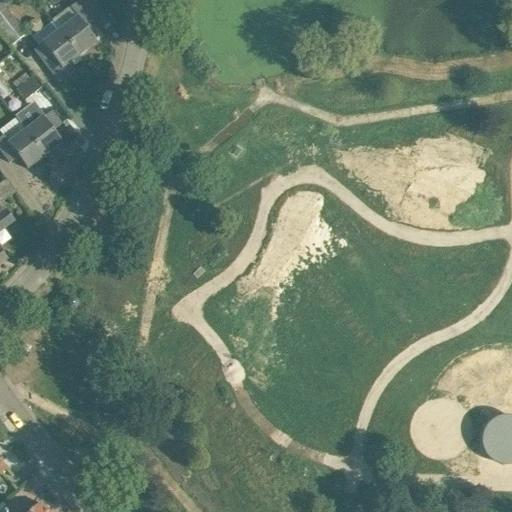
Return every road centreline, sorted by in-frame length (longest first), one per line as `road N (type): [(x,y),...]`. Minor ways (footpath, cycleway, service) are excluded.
road 1 (residential): [(0,315),(75,225),(111,148),(146,0)]
road 2 (residential): [(100,511),(0,393)]
